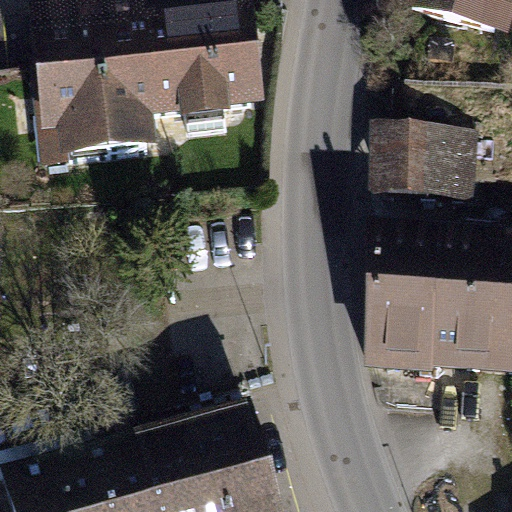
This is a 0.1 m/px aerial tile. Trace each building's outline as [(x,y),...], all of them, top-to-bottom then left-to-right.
[(511,0),(411,0),(408,15),(511,39),(511,0)] [(270,123),(260,16),(185,23),(152,26),(150,7),(36,18),(51,173),(163,162),(160,135),(182,133),(183,143),(238,137),(237,126),(270,123)] [(373,132),(370,210),(480,214),(483,136),(373,132)] [(511,240),(376,236),(370,388),(439,391),(440,382),(511,385),(511,240)] [(282,511),(256,415),(4,483),(6,493),(11,511),(282,511)] [(11,511),(6,493),(0,494),(0,511),(11,511)]
